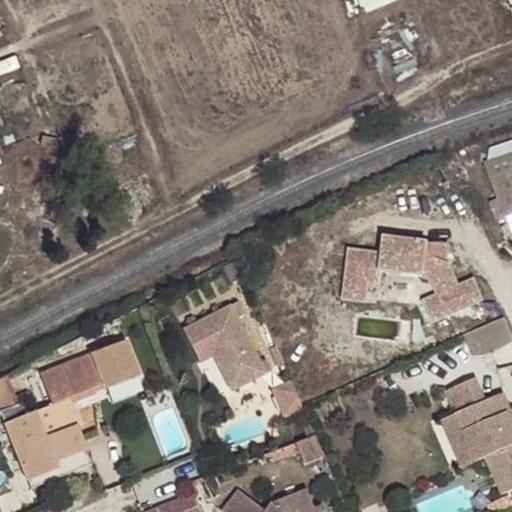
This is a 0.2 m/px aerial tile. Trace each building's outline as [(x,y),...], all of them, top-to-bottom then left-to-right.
[(363,0),(368,12),(397,0),(363,0)] [(511,153),(484,164),(497,202),(504,219),(511,238),(511,153)] [(497,202),(488,204),(496,222),(504,219),(497,202)] [(429,326),(484,303),(473,278),(454,286),(444,263),(446,247),(380,240),(378,252),(347,249),(342,300),(369,303),(372,273),(427,279),(434,295),(419,301),(429,326)] [(240,316),(248,313),(243,301),(186,325),(198,352),(212,346),(215,353),(230,389),(266,374),(240,316)] [(476,356),(511,341),(511,323),(509,316),(467,333),(476,356)] [(52,404),(50,405),(75,453),(85,448),(77,426),(83,425),(73,397),(104,386),(106,391),(141,379),(129,344),(42,375),(52,404)] [(212,346),(198,352),(201,359),(215,353),(212,346)] [(294,378),(275,386),(287,416),(307,408),(294,378)] [(483,404),(474,381),(446,392),(454,414),(474,462),(485,458),(501,496),(511,491),(511,428),(506,414),(511,411),(504,395),(483,404)] [(75,453),(50,405),(5,421),(26,481),(60,468),(57,460),(75,453)] [(439,420),(458,468),(474,462),(454,414),(439,420)] [(303,443),(311,460),(327,452),(319,436),(303,443)] [(85,448),(75,453),(80,461),(88,458),(85,448)] [(57,460),(60,468),(80,461),(75,453),(57,460)] [(322,511),(320,507),(313,510),(306,491),(268,503),(261,510),(235,488),(218,507),(223,511),(322,511)] [(204,511),(197,491),(143,511),(204,511)]
